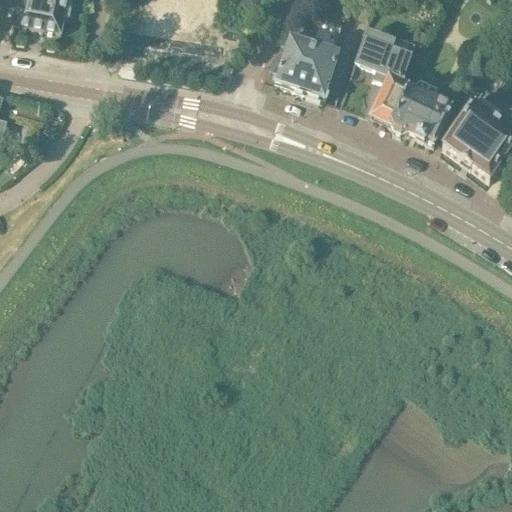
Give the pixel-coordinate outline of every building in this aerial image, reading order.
[(13,29),(12,31),(15,32),(15,31),(30,34),(30,35),(41,38),(42,36),(57,39),(57,40),(59,40),(60,38),(59,37),(62,23),(68,24),(71,7),(65,6),(66,5),(67,2),(55,0),(18,0),(13,29)] [(261,4),(257,0),(242,0),(241,1),(249,13),(261,4)] [(392,0),(390,0),(385,15),(391,18),(398,15),(403,4),(392,0)] [(287,46),(273,90),(322,106),(337,61),(318,55),(320,50),(309,47),(311,40),(294,35),(290,47),(287,46)] [(419,54),(425,38),(415,35),(410,51),(419,54)] [(375,87),(382,90),(386,81),(402,87),(410,63),(390,56),(394,48),(365,37),(353,71),(378,80),(375,87)] [(367,121),(387,131),(391,140),(398,143),(406,141),(414,145),(412,149),(422,153),(423,150),(431,153),(450,114),(406,93),(407,91),(402,88),(402,87),(386,81),(382,90),(367,121)] [(481,99),(440,154),(487,188),(497,175),(508,184),(511,178),(511,121),(509,119),(501,130),(487,120),(495,109),(481,99)] [(52,138),(56,125),(46,122),(42,136),(52,138)]
